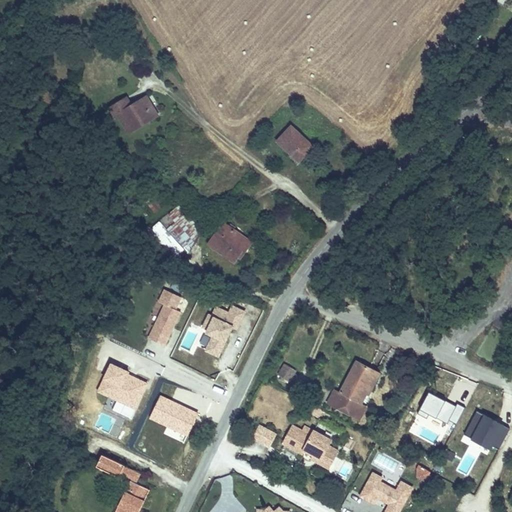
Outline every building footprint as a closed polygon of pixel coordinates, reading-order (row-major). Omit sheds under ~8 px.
[(114,124),(125,141),(153,125),(142,107),(127,116),(122,108),(104,118),(109,126),(114,124)] [(310,144),(286,127),(275,143),(298,160),(310,144)] [(155,234),(153,238),(169,260),(181,252),(184,256),(199,237),(177,208),(150,228),(155,234)] [(222,238),(226,233),(222,229),(218,235),(222,238)] [(248,250),(226,233),(209,253),(231,269),(242,256),(244,257),(248,250)] [(166,345),(181,310),(178,308),(183,296),(178,293),(182,285),(165,278),(156,300),(163,303),(148,337),(166,345)] [(212,332),(204,350),(220,356),(235,319),(241,321),(247,309),(232,303),(229,308),(215,302),(203,329),(212,332)] [(202,348),(211,334),(194,323),(179,346),(192,354),(198,345),(202,348)] [(352,360),(336,393),(358,403),(364,392),(359,389),(370,368),(352,360)] [(291,381),(297,369),(284,362),(277,374),(291,381)] [(451,435),(465,407),(430,389),(418,412),(430,418),(427,423),(451,435)] [(313,402),(304,397),(298,409),(306,414),(313,402)] [(315,409),(311,407),(306,414),(311,417),(315,409)] [(476,408),(465,434),(493,446),(504,420),(476,408)] [(257,423),(253,438),(272,444),(277,429),(257,423)] [(284,424),(275,442),(295,453),(296,449),(304,453),(313,458),(311,462),(320,466),(329,450),(320,443),(323,440),(305,429),(302,434),(284,424)] [(313,458),(304,453),(302,457),(311,462),(313,458)] [(425,481),(431,470),(420,464),(414,476),(425,481)] [(143,511),(150,498),(136,491),(140,482),(124,475),(124,473),(101,466),(97,478),(119,488),(119,485),(130,491),(120,511),(143,511)] [(383,511),(399,511),(414,485),(400,478),(397,484),(371,471),(359,495),(374,503),(377,497),(388,503),(383,511)]
